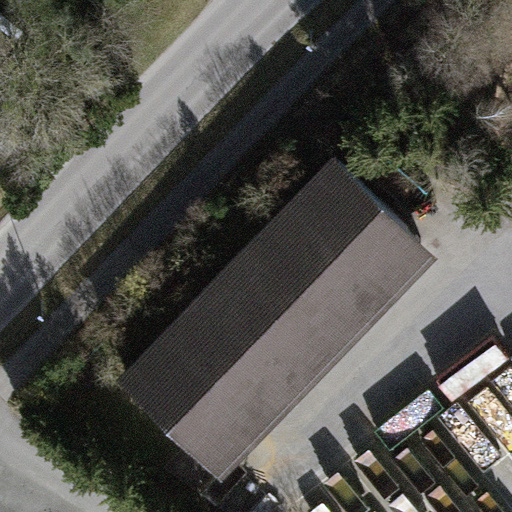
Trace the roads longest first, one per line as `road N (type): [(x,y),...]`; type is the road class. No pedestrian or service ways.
road 1 (tertiary): [(0,280),(272,0)]
road 2 (residential): [(0,437),(113,511)]
